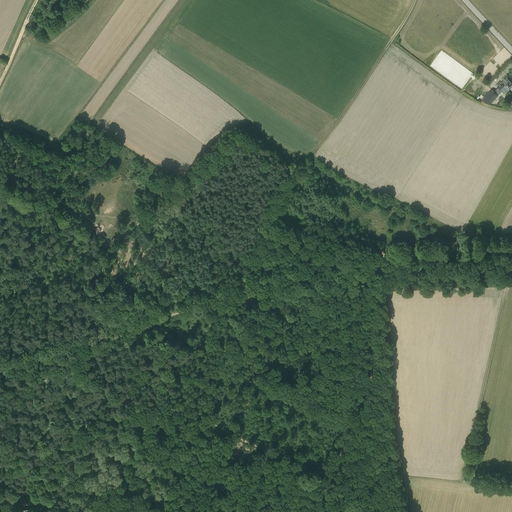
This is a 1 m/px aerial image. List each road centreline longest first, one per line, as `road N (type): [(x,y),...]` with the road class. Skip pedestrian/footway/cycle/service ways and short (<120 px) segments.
road 1 (track): [(0,363),(377,259)]
road 2 (track): [(206,151),(242,124),(290,157),(310,152),(416,0)]
road 3 (track): [(511,264),(464,471),(466,481),(511,487)]
road 4 (track): [(0,177),(98,229),(139,317)]
road 5 (unclassified): [(377,259),(511,245)]
